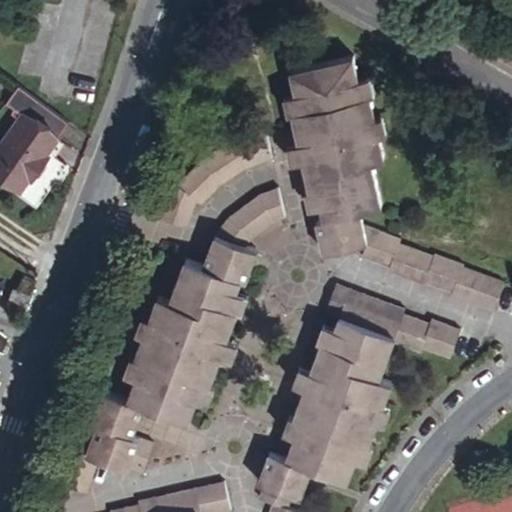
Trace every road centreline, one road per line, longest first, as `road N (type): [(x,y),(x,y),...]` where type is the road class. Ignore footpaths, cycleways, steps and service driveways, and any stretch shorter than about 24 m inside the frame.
road 1 (residential): [(94,203),(190,237),(218,203),(281,165),(295,236)]
road 2 (residential): [(0,452),(94,203)]
road 3 (residential): [(94,203),(165,0)]
road 4 (residential): [(76,511),(220,467),(259,433)]
road 5 (residential): [(511,93),(343,0)]
road 6 (unclassified): [(511,375),(450,417),(381,511)]
